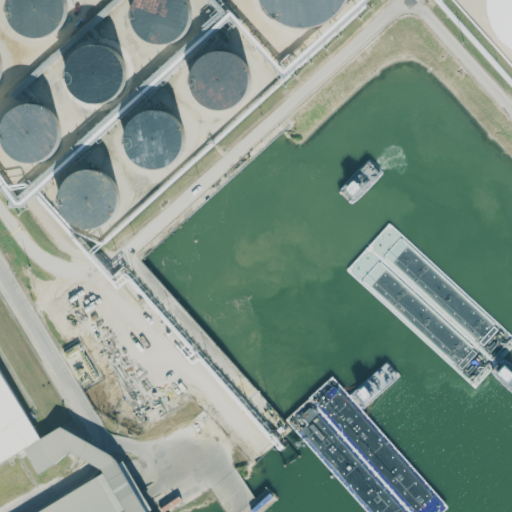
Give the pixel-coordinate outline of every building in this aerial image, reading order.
[(59,0),(59,7),(57,15),(51,23),(46,27),(40,30),(31,32),(21,30),(12,26),(6,18),(2,12),(1,4),(1,0),(59,0)] [(182,0),(185,7),(185,16),(183,24),(177,32),(172,36),(166,39),(156,40),(147,39),(138,34),(131,27),(128,20),(127,12),(127,5),(128,0),(182,0)] [(273,17),(287,24),(302,27),(317,25),(330,19),(342,9),(346,0),(260,0),(263,6),(273,17)] [(511,0),(511,42),(498,33),(488,17),(482,0),(511,0)] [(70,45),(84,38),(99,39),(107,44),(116,54),(119,63),(119,72),(116,80),(110,88),(105,92),(99,95),(90,97),(80,95),(71,90),(65,83),(62,77),(60,69),(61,61),(64,53),(70,45)] [(196,55),(209,48),(224,49),(233,54),(241,64),(244,73),(244,82),(241,90),(236,98),(231,102),(225,105),(215,107),(206,105),(197,100),(190,93),(187,86),(185,78),(186,71),(189,63),(196,55)] [(0,110),(4,105),(18,99),(32,100),(41,104),(50,115),(52,124),(52,132),(50,140),(44,149),(39,153),(33,156),(23,157),(14,156),(5,151),(0,145),(0,110)] [(131,115),(144,108),(159,109),(168,114),(176,124),(179,133),(179,142),(177,150),(171,158),(166,162),(160,165),(150,167),(141,165),(132,160),(125,153),(122,146),(121,138),(121,131),(124,123),(131,115)] [(62,172),(76,166),(91,166),(99,171),(108,181),(111,191),(111,199),(108,207),(102,215),(97,219),(91,222),(82,224),(72,222),(63,218),(57,210),(54,204),(52,196),(53,188),(56,180),(62,172)] [(160,282),(239,360),(240,358),(241,345),(233,348),(233,345),(241,337),(231,337),(230,334),(221,334),(219,329),(213,323),(209,319),(218,316),(212,310),(212,309),(233,290),(235,291),(237,289),(232,283),(225,286),(226,275),(234,273),(207,244),(190,261),(183,259),(160,282)] [(0,368),(42,437),(24,448),(0,462),(0,368)] [(128,511),(149,511),(119,459),(111,451),(62,425),(42,437),(24,448),(38,471),(71,449),(101,467),(104,471),(128,511)] [(35,511),(104,471),(128,511),(35,511)]
